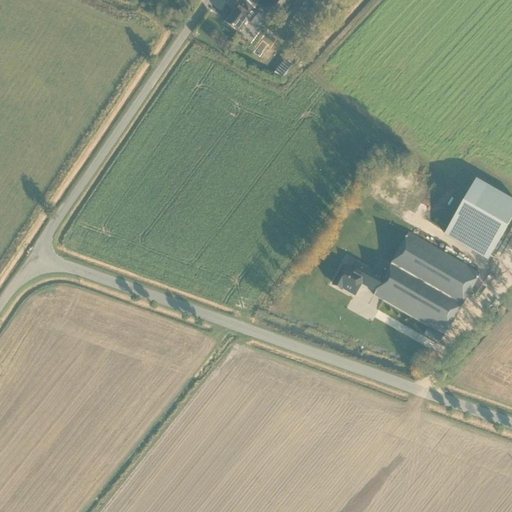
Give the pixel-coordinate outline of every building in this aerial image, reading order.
[(259,6),(280,22),(296,0),(226,0),(238,8),(236,11),(235,11),(226,23),(238,32),(247,20),(245,18),(251,10),(254,11),(257,7),(258,7),(259,6)] [(306,0),(287,27),(302,38),(329,0),(306,0)] [(263,17),(258,14),(257,13),(254,11),(247,20),(250,23),(251,23),(256,27),(263,17)] [(279,69),(275,74),(282,79),(285,74),(279,69)] [(494,250),(511,218),(511,202),(475,181),(450,225),(451,225),(451,224),(459,229),(458,230),(468,235),(468,234),(476,239),(476,240),(485,245),(486,244),(493,249),(493,250),(494,250)] [(458,314),(480,274),(436,249),(408,233),(390,266),(376,291),(375,293),(373,296),(374,296),(375,295),(381,299),(380,300),(383,301),(428,327),(424,335),(436,342),(439,344),(443,336),(445,337),(451,326),(450,326),(457,313),(458,314)] [(356,264),(352,271),(345,266),(337,279),(336,278),(333,284),(342,289),(342,288),(354,295),(361,282),(376,291),(390,266),(381,262),(374,274),(356,264)]
